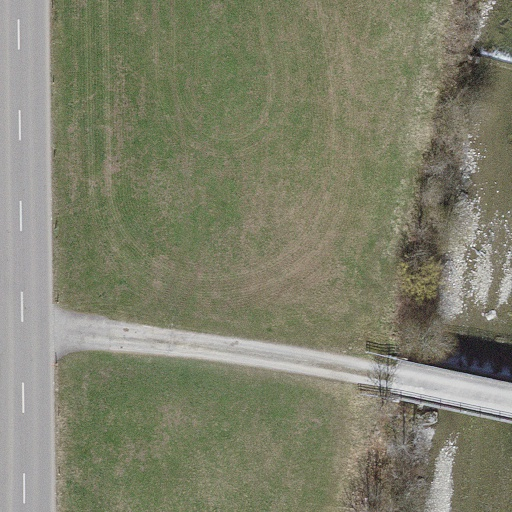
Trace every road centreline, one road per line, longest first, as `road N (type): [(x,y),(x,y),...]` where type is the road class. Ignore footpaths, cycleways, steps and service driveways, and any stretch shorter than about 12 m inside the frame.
road 1 (residential): [(21,315),(511,403)]
road 2 (secondary): [(15,0),(21,315)]
road 3 (secondary): [(21,315),(21,511)]
